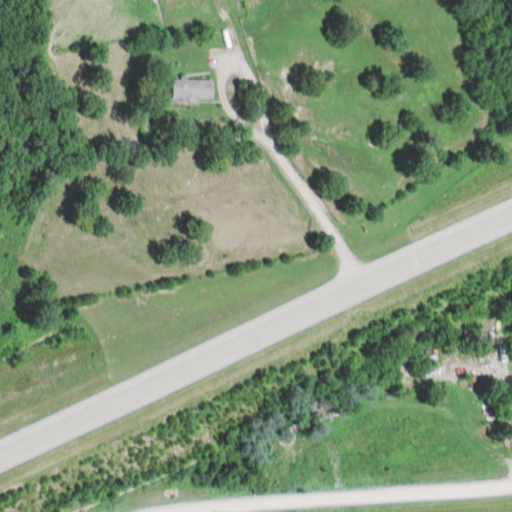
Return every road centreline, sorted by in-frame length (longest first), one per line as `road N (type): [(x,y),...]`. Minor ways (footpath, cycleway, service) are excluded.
road 1 (primary): [(511,210),(0,445)]
road 2 (residential): [(83,511),(148,489),(441,473),(511,458)]
road 3 (residential): [(361,280),(240,87)]
